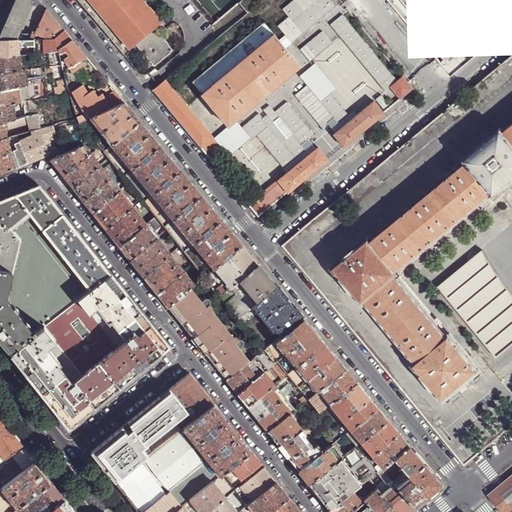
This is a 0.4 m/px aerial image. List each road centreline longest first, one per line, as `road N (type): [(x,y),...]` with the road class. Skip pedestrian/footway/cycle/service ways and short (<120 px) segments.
road 1 (residential): [(511,33),(260,241)]
road 2 (residential): [(464,489),(260,241)]
road 3 (residential): [(260,241),(60,0)]
road 4 (residential): [(0,189),(47,177),(189,355)]
road 5 (unknown): [(448,414),(502,365),(444,266),(511,212)]
road 6 (residential): [(189,355),(313,511)]
road 7 (residential): [(189,355),(70,452)]
